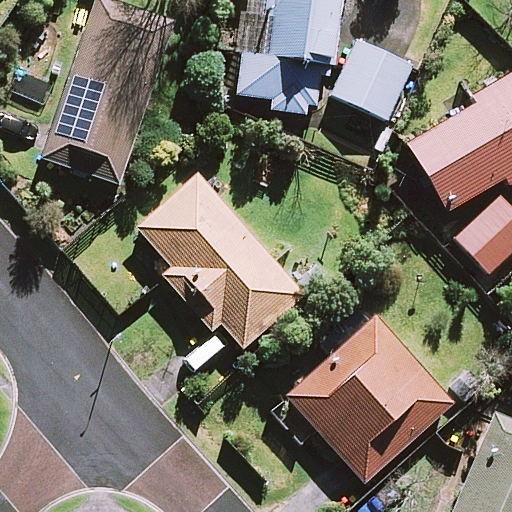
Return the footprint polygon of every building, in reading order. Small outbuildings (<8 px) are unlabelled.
[(330,87),(340,0),(240,0),(240,8),(252,10),(240,107),(271,111),(270,119),(306,124),(307,115),(316,116),(320,86),(330,87)] [(96,5),(41,171),(121,197),(176,31),(96,5)] [(388,130),(414,74),(360,50),(335,106),(388,130)] [(54,85),(19,74),(8,110),(42,121),(54,85)] [(406,156),(446,224),(502,190),(508,199),(511,196),(511,83),(455,117),(459,124),(406,156)] [(304,305),(196,183),(136,236),(173,277),(163,286),(214,344),(224,335),(244,357),(304,305)] [(491,281),(511,260),(511,216),(502,207),(459,247),(491,281)] [(454,415),(376,326),(287,404),(365,493),(454,415)] [(511,511),(511,430),(494,423),(456,511),(511,511)]
